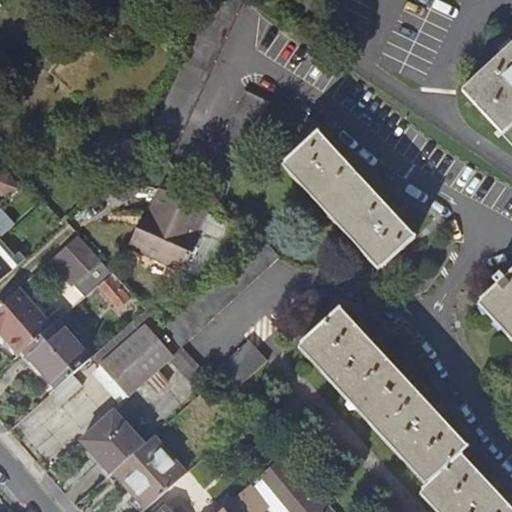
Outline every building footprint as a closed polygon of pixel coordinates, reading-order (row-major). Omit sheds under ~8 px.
[(73,0),(83,0),(94,9),(101,0),(73,0)] [(147,142),(169,162),(242,0),(212,0),(185,59),(147,142)] [(511,44),(461,92),(502,136),(511,126),(511,44)] [(244,92),(199,190),(220,210),(269,103),(244,92)] [(414,240),(317,133),(284,164),(382,269),(414,240)] [(157,190),(141,225),(148,229),(153,218),(150,217),(162,192),(157,190)] [(141,225),(131,249),(183,272),(199,237),(193,234),(203,211),(162,192),(150,217),(153,218),(148,229),(141,225)] [(0,240),(5,236),(3,233),(13,224),(2,211),(0,212),(0,240)] [(102,261),(80,236),(53,260),(75,285),(102,261)] [(182,347),(182,348),(280,258),(261,238),(256,243),(164,328),(182,347)] [(0,282),(11,273),(0,259),(0,282)] [(511,272),(503,280),(499,276),(492,282),(496,286),(480,301),(511,336),(511,272)] [(147,310),(114,273),(99,287),(133,323),(147,310)] [(19,289),(0,305),(0,334),(19,356),(24,352),(52,327),(19,289)] [(133,323),(93,357),(129,396),(169,359),(182,347),(164,328),(147,310),(133,323)] [(468,449),(339,310),(301,345),(430,484),(422,491),(441,511),(511,511),(511,510),(461,456),(468,449)] [(52,327),(24,352),(58,389),(91,359),(58,322),(52,327)] [(248,341),(209,378),(215,384),(228,398),(268,362),(248,341)] [(182,347),(169,359),(194,385),(206,374),(182,348),(182,347)] [(82,442),(112,475),(145,445),(116,412),(82,442)] [(145,445),(117,471),(132,488),(125,495),(140,511),(144,511),(185,477),(152,440),(145,445)] [(264,479),(291,511),(294,511),(311,497),(283,463),(264,479)] [(242,511),(238,508),(257,491),(250,484),(218,511),(242,511)] [(294,511),(303,511),(315,502),(311,497),(294,511)] [(323,511),(315,502),(303,511),(323,511)]
